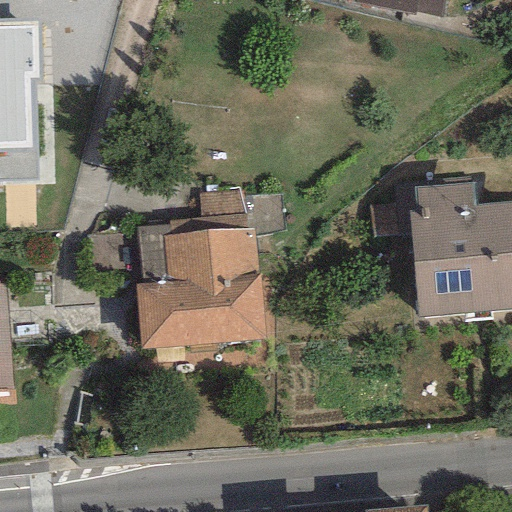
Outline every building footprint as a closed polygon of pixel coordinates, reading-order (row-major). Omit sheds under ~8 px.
[(322,0),(433,19),(436,0),(322,0)] [(0,160),(36,159),(31,25),(0,26),(0,160)] [(240,222),(238,193),(201,195),(203,224),(240,222)] [(511,193),(407,201),(416,325),(511,318),(511,193)] [(139,236),(151,358),(262,347),(250,225),(139,236)] [(4,282),(0,282),(0,395),(13,394),(4,282)]
